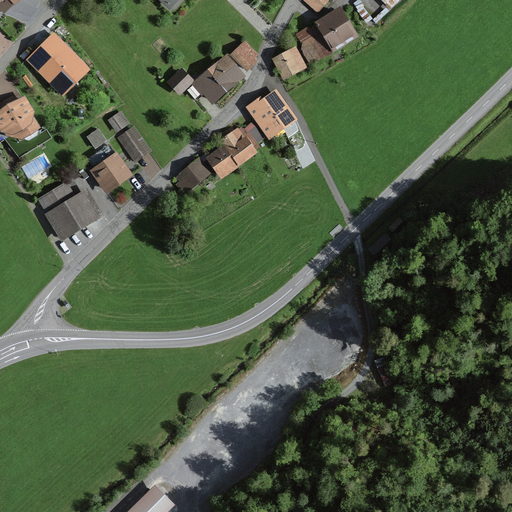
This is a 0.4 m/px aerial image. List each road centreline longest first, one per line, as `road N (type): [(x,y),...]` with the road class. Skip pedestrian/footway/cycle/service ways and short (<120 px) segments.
road 1 (tertiary): [(27,342),(184,341),(247,322),(354,231),(511,76)]
road 2 (track): [(301,511),(298,474),(308,431),(367,355),(368,290),(354,231),(328,176),(259,69)]
road 3 (unclassified): [(27,342),(47,297),(250,86),(294,0)]
